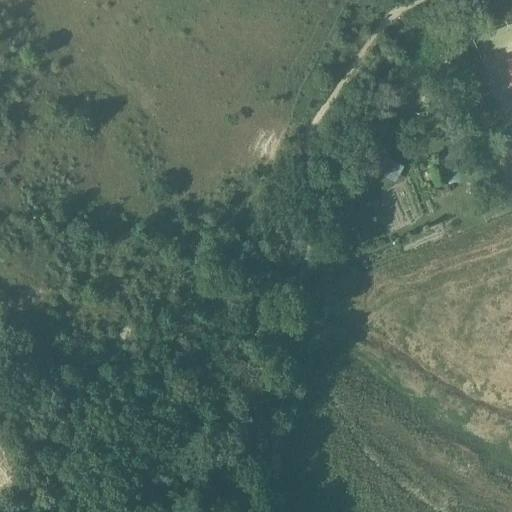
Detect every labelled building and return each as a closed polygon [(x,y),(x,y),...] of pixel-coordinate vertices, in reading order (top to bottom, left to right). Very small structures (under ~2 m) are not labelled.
[(459,46),(422,6),(422,7),(416,13),(410,20),(404,27),(398,33),(398,34),(428,70),(452,138),(465,177),(474,201),(482,198),(491,195),(499,192),(507,189),(459,46)] [(435,91),(419,96),(423,109),(439,103),(435,91)] [(455,151),(430,160),(440,187),(467,185),(455,151)] [(511,154),(500,159),(508,179),(511,177),(511,154)] [(386,157),(377,172),(396,183),(405,167),(386,157)]
